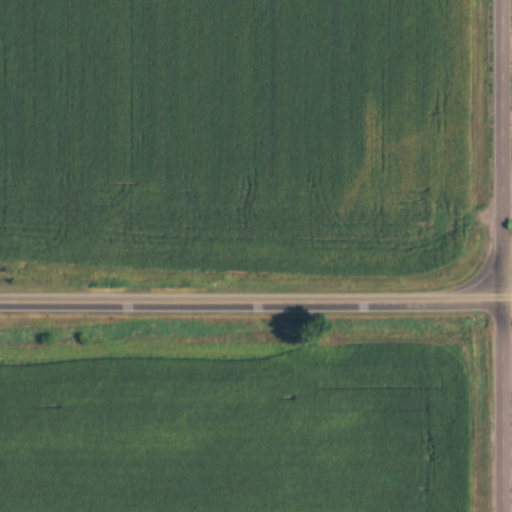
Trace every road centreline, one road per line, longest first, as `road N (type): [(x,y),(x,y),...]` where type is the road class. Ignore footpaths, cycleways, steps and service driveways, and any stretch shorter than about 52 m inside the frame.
road 1 (secondary): [(499,511),(500,0)]
road 2 (secondary): [(499,299),(0,298)]
